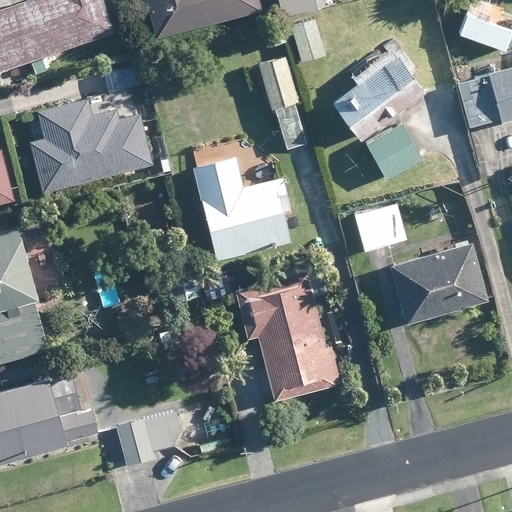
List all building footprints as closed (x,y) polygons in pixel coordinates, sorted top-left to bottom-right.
[(22,0),(0,8),(0,69),(45,54),(118,28),(108,0),(22,0)] [(152,0),(162,35),(264,7),(262,0),(152,0)] [(329,50),(318,15),(294,22),(306,58),(329,50)] [(366,135),(429,87),(396,44),(359,73),(363,79),(338,99),(366,135)] [(275,106),(298,100),(301,99),(288,54),(262,62),(263,65),(270,88),(275,106)] [(473,69),(471,63),(468,54),(453,59),(458,73),(473,69)] [(197,58),(180,62),(185,81),(202,77),(197,58)] [(511,64),(494,69),(507,119),(511,117),(511,64)] [(462,80),(474,123),(503,115),(492,73),(475,77),(462,80)] [(121,105),(112,107),(97,111),(93,95),(42,108),(45,121),(49,133),(36,138),(34,137),(48,190),(133,167),(153,161),(157,160),(156,158),(151,139),(143,110),(137,111),(123,115),(121,105)] [(427,155),(425,151),(407,119),(371,139),(392,175),(427,155)] [(0,200),(19,195),(5,144),(0,145),(0,200)] [(295,235),(280,175),(246,184),(238,153),(199,163),(222,254),(295,235)] [(403,237),(410,235),(400,200),(358,213),(368,248),(403,237)] [(38,248),(34,250),(33,253),(25,223),(13,226),(1,229),(0,225),(0,360),(52,346),(46,322),(39,297),(44,295),(35,261),(40,263),(42,263),(45,261),(48,255),(45,249),(39,247),(38,248)] [(411,319),(492,297),(476,238),(456,244),(395,261),(411,319)] [(317,293),(330,289),(323,260),(308,265),(307,261),(281,267),(283,275),(240,286),(253,335),(255,334),(263,332),(277,387),(279,396),(343,380),(334,342),(330,343),(317,293)] [(211,298),(236,291),(230,271),(205,278),(211,298)] [(73,436),(98,429),(104,427),(97,404),(69,412),(66,401),(63,401),(55,372),(0,387),(0,458),(73,439),(73,436)] [(79,389),(77,384),(71,382),(66,384),(64,390),(66,396),(72,398),(78,395),(79,389)] [(120,424),(130,461),(158,453),(156,447),(174,442),(185,424),(181,410),(148,419),(148,416),(120,424)]
